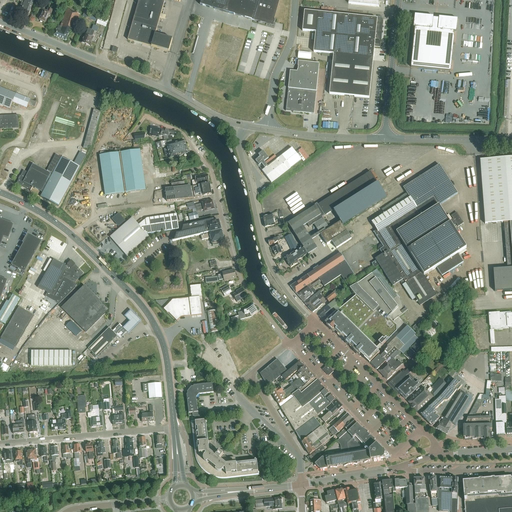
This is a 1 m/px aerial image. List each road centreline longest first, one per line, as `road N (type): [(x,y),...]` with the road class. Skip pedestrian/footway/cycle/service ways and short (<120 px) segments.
road 1 (tertiary): [(174,426),(165,355),(141,305),(60,226),(0,193)]
road 2 (unclassified): [(289,344),(238,275),(207,162),(183,134),(141,112)]
road 3 (unclassified): [(242,126),(0,22)]
road 4 (unclassified): [(314,322),(265,254),(239,146),(242,126)]
road 5 (residential): [(0,442),(174,426)]
road 6 (unclassified): [(393,453),(289,344)]
road 7 (unclassified): [(383,139),(397,0)]
road 8 (unknown): [(256,214),(358,161),(382,165)]
road 9 (unknown): [(183,100),(209,15),(258,26)]
road 10 (unclassified): [(314,322),(410,417)]
road 11 (unclassified): [(267,130),(293,0)]
road 12 (unclassified): [(511,141),(383,139)]
